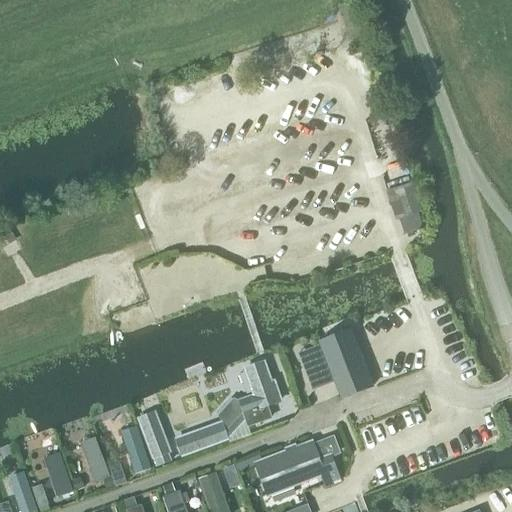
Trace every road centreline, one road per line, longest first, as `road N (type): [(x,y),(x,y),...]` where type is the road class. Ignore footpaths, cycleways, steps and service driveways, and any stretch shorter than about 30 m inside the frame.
road 1 (unclassified): [(511,331),(465,166),(402,0)]
road 2 (unknown): [(395,242),(337,90)]
